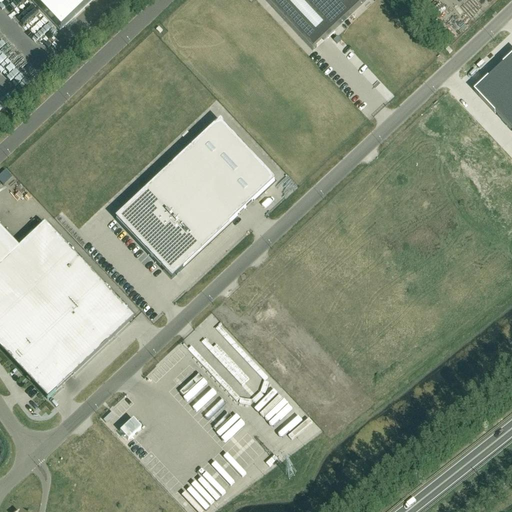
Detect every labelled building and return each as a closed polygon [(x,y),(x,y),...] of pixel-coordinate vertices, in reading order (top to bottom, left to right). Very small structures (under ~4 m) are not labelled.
[(29,0),(59,32),(93,0),(29,0)] [(264,0),(313,51),(367,0),(264,0)] [(511,57),(503,65),(511,74),(511,57)] [(509,101),(511,98),(511,74),(503,65),(489,79),(509,101)] [(495,114),(509,101),(489,79),(475,92),(495,114)] [(509,129),(511,126),(511,98),(509,101),(495,114),(509,129)] [(275,181),(219,122),(116,219),(171,278),(275,181)] [(7,175),(0,180),(0,207),(10,219),(31,200),(32,201),(37,197),(24,183),(18,188),(7,175)] [(0,349),(47,400),(133,319),(44,224),(18,248),(0,228),(0,349)] [(141,429),(132,420),(119,432),(128,441),(141,429)]
